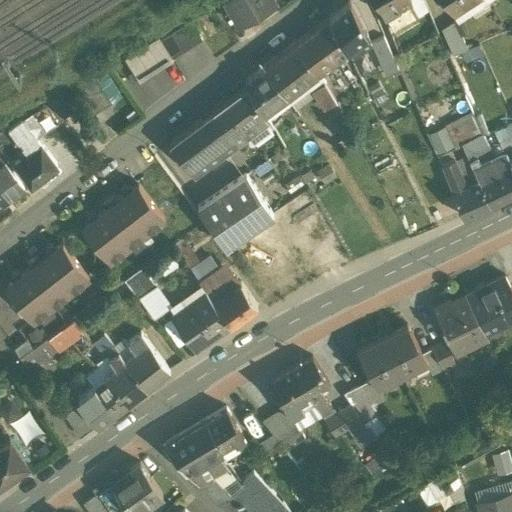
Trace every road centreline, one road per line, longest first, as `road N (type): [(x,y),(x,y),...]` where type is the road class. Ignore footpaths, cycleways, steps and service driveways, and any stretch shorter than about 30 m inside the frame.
road 1 (secondary): [(134,432),(287,328),(511,215)]
road 2 (residential): [(0,243),(308,0)]
road 3 (secondary): [(10,511),(134,432)]
